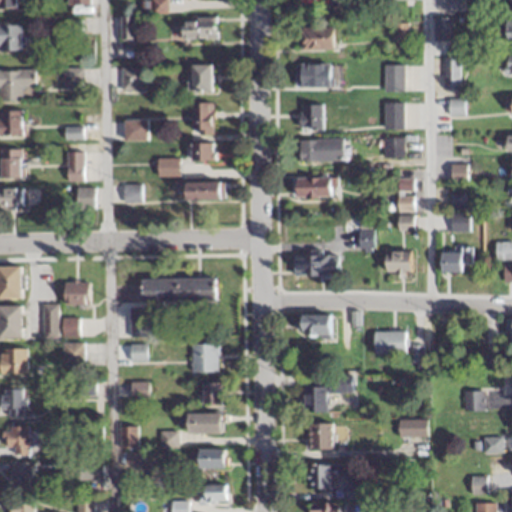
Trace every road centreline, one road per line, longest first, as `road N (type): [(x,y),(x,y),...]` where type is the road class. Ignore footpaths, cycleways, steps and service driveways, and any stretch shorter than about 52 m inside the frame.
road 1 (residential): [(261,0),(266,511)]
road 2 (residential): [(0,243),(264,239)]
road 3 (residential): [(264,300),(511,301)]
